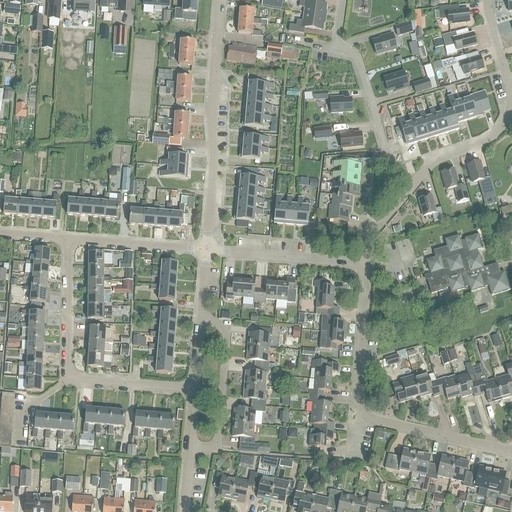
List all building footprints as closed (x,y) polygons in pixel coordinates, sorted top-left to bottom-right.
[(49,0),(48,19),(59,20),(60,0),(49,0)] [(73,0),(73,2),(73,12),(84,13),(95,13),(95,2),(90,2),(89,0),(73,0)] [(99,0),(100,9),(108,9),(108,5),(116,6),(115,10),(115,12),(125,12),(125,0),(99,0)] [(168,8),(168,0),(143,0),(143,13),(153,14),(153,7),(168,8)] [(196,14),(197,0),(183,0),(182,9),(175,9),(174,20),(188,21),(188,22),(196,22),(196,14)] [(265,6),(281,10),(282,0),(276,0),(276,3),(266,1),(265,6)] [(325,18),(326,5),(308,2),(308,0),(292,0),(293,1),(299,2),(299,7),(304,8),(303,15),(325,18)] [(5,5),(4,11),(4,15),(19,16),(20,7),(5,5)] [(439,10),(434,11),(435,20),(440,19),(440,20),(448,19),(449,25),(469,22),(468,11),(459,12),(452,12),(452,6),(438,8),(439,10)] [(267,25),(268,21),(253,20),(253,10),(240,9),(239,22),(253,23),(252,24),(267,25)] [(323,31),(325,18),(303,15),(302,21),(297,20),(296,26),(289,25),(288,32),(303,34),(304,28),(323,31)] [(31,33),(42,34),(43,17),(33,16),(31,33)] [(252,32),(252,24),(253,23),(239,22),(238,34),(251,35),(251,36),(260,37),(260,32),(252,32)] [(413,32),(410,23),(394,27),(397,37),(413,32)] [(100,40),(108,41),(109,27),(101,27),(100,40)] [(114,28),(113,47),(126,47),(127,29),(114,28)] [(54,33),(42,32),(41,50),(52,51),(54,33)] [(455,33),(442,36),(443,42),(445,47),(447,56),(456,53),(456,51),(476,46),(473,34),(457,38),(455,33)] [(372,42),(376,55),(397,49),(392,34),(385,36),(385,38),(372,42)] [(441,38),(433,41),(435,49),(443,47),(441,38)] [(193,54),(194,42),(180,41),(179,53),(193,54)] [(241,63),(254,65),(257,48),(232,44),(232,48),(228,47),(226,61),(241,64),(241,63)] [(281,56),(281,51),(282,46),(268,44),(267,54),(281,56)] [(418,50),(420,59),(426,58),(423,48),(418,50)] [(281,51),(281,56),(280,59),(296,62),(297,53),(281,51)] [(192,66),(193,54),(179,53),(179,65),(192,66)] [(452,59),(441,62),(443,69),(452,67),(453,73),(454,72),(457,82),(465,80),(464,75),(484,69),(480,58),(464,63),(462,57),(453,60),(452,59)] [(427,80),(412,85),(415,95),(437,88),(433,78),(434,78),(430,66),(424,68),(427,80)] [(151,91),(154,72),(146,71),(145,78),(134,77),(133,88),(151,91)] [(171,80),(171,71),(158,71),(157,79),(171,80)] [(409,88),(404,73),(384,79),(388,92),(400,88),(401,90),(409,88)] [(248,81),(269,83),(270,76),(248,74),(248,81)] [(160,82),(159,88),(165,88),(166,89),(191,91),(192,78),(178,77),(177,84),(171,83),(160,82)] [(273,90),(274,85),(246,83),(245,94),(265,95),(265,89),(273,90)] [(11,93),(13,94),(13,89),(6,88),(5,93),(4,92),(4,101),(10,101),(11,93)] [(159,88),(159,95),(165,95),(170,96),(170,95),(176,96),(176,102),(190,103),(191,91),(166,89),(165,88),(159,88)] [(466,121),(477,117),(476,115),(490,111),(484,92),(470,97),(471,99),(460,102),(466,121)] [(273,96),(265,95),(245,94),(244,105),(264,106),(264,100),(272,101),(273,96)] [(466,121),(460,102),(454,104),(452,96),(448,98),(452,111),(456,124),(466,121)] [(351,99),(338,100),(338,98),(330,98),(331,114),(352,113),(351,99)] [(17,117),(27,116),(26,102),(16,103),(17,117)] [(272,107),(264,106),(244,105),(243,115),(263,117),(263,111),(271,112),(272,107)] [(456,124),(452,111),(446,113),(444,105),(439,107),(441,114),(447,133),(458,130),(456,124)] [(447,133),(441,114),(436,116),(433,108),(429,110),(431,118),(437,136),(447,133)] [(437,136),(431,118),(425,119),(423,112),(418,113),(421,121),(427,139),(437,136)] [(188,127),(189,115),(175,114),(174,121),(168,121),(169,119),(164,119),(163,125),(188,127)] [(271,118),(263,117),(243,115),(242,127),(262,128),(262,122),(270,122),(271,118)] [(427,139),(421,121),(415,123),(413,115),(408,116),(411,124),(416,143),(427,139)] [(416,143),(411,124),(405,126),(402,118),(398,120),(400,127),(403,135),(406,146),(416,143)] [(187,140),(188,127),(163,125),(163,132),(168,132),(168,131),(174,132),(173,138),(187,140)] [(394,129),(397,137),(403,135),(400,127),(394,129)] [(331,138),(330,128),(314,130),(315,140),(331,138)] [(348,135),(347,133),(339,134),(341,149),(362,147),(361,133),(348,135)] [(169,136),(153,135),(152,145),(169,146),(169,136)] [(269,144),(269,139),(241,137),(241,147),(260,149),(261,143),(269,144)] [(268,150),(260,149),(241,147),(240,159),(259,160),(260,154),(268,155),(268,150)] [(187,168),(188,157),(182,156),(183,149),(167,148),(166,155),(169,156),(168,162),(160,161),(160,166),(168,167),(187,168)] [(357,165),(358,158),(342,156),(341,163),(333,163),(333,168),(341,168),(340,175),(360,176),(361,165),(357,165)] [(480,163),(467,166),(472,184),(478,182),(483,200),(495,197),(489,178),(485,180),(480,163)] [(187,179),(187,168),(168,167),(167,173),(159,172),(159,177),(187,179)] [(130,170),(123,169),(121,192),(129,192),(130,170)] [(257,178),(258,170),(243,169),(242,177),(238,177),(237,187),(257,189),(257,183),(265,184),(265,179),(257,178)] [(464,186),(459,187),(454,170),(441,173),(446,191),(454,188),(458,203),(468,200),(464,186)] [(360,176),(340,175),(332,174),(332,179),(340,179),(339,185),(359,187),(360,176)] [(359,187),(339,185),(332,185),(331,189),(339,190),(339,196),(352,197),(358,198),(359,187)] [(265,190),(257,189),(237,187),(236,198),(256,200),(256,194),(264,195),(265,190)] [(20,201),(21,192),(16,192),(15,201),(5,200),(4,215),(17,216),(18,201),(20,201)] [(83,201),(84,192),(79,192),(78,201),(68,200),(67,216),(80,217),(81,201),(83,201)] [(32,202),(33,193),(29,193),(28,202),(20,201),(18,201),(17,216),(29,218),(30,202),(32,202)] [(96,202),(96,193),(92,193),(91,202),(83,201),(81,201),(80,217),(92,218),(94,202),(96,202)] [(45,203),(46,194),(41,194),(40,203),(32,202),(30,202),(29,218),(42,219),(43,203),(45,203)] [(108,203),(109,194),(104,194),(104,203),(96,202),(94,202),(92,218),(105,219),(106,203),(108,203)] [(58,205),(58,195),(54,195),(53,204),(45,203),(43,203),(42,219),(55,220),(56,204),(58,205)] [(121,205),(121,195),(117,195),(116,204),(108,203),(106,203),(105,219),(118,220),(119,205),(121,205)] [(286,205),(280,205),(281,197),(276,196),(274,224),(285,225),(286,205)] [(352,197),(339,196),(333,196),(332,206),(329,206),(328,220),(348,222),(349,208),(351,208),(352,197)] [(440,208),(435,210),(431,196),(418,200),(423,217),(432,215),(434,222),(443,220),(440,208)] [(190,209),(193,209),(194,198),(182,197),(181,205),(190,206),(190,209)] [(296,226),(297,206),(291,206),(292,198),(287,197),(286,205),(285,225),(296,226)] [(264,201),(256,200),(236,198),(235,209),(255,211),(255,205),(263,205),(264,201)] [(307,227),(309,207),(302,207),(303,199),(298,198),(297,206),(296,226),(307,227)] [(146,212),(146,203),(142,202),(141,211),(131,210),(129,226),(142,227),(144,211),(146,212)] [(158,213),(159,204),(154,203),(154,212),(146,212),(144,211),(142,227),(155,228),(156,212),(158,213)] [(171,214),(171,205),(167,204),(166,213),(158,213),(156,212),(155,228),(167,229),(169,213),(171,214)] [(183,215),(184,206),(179,205),(179,214),(171,214),(169,213),(167,229),(180,230),(181,226),(187,226),(188,215),(183,215)] [(263,211),(255,211),(235,209),(234,220),(236,221),(236,228),(248,229),(248,222),(254,222),(254,215),(262,216),(263,211)] [(425,276),(431,295),(445,290),(445,289),(449,288),(451,294),(465,290),(464,288),(468,287),(470,293),(485,289),(484,287),(488,286),(491,296),(510,291),(504,272),(500,273),(497,264),(484,268),(480,255),(478,255),(477,251),(483,249),(479,235),(464,239),(465,241),(461,242),(459,236),(444,240),(447,247),(433,252),(435,258),(425,261),(429,275),(425,276)] [(27,248),(27,252),(34,253),(33,262),(33,263),(49,265),(51,251),(35,250),(35,249),(27,248)] [(116,269),(132,269),(132,252),(125,252),(124,263),(116,262),(116,269)] [(111,269),(111,265),(104,265),(104,254),(88,254),(88,267),(104,268),(104,269),(111,269)] [(176,277),(177,264),(162,263),(163,261),(153,260),(153,265),(162,265),(161,273),(161,275),(176,277)] [(25,265),(24,274),(25,274),(32,275),(32,276),(48,277),(49,265),(33,263),(33,262),(26,261),(25,265)] [(104,278),(104,269),(104,268),(88,267),(88,280),(104,281),(104,282),(111,282),(111,278),(104,278)] [(161,275),(161,273),(152,273),(152,277),(161,278),(160,286),(160,288),(175,289),(176,277),(161,275)] [(25,274),(24,278),(32,279),(31,287),(31,289),(47,290),(48,277),(32,276),(32,275),(25,274)] [(294,290),(295,279),(286,279),(286,285),(277,284),(276,301),(287,302),(287,303),(296,304),(296,290),(294,290)] [(104,291),(104,282),(104,281),(88,280),(87,293),(103,294),(103,295),(111,295),(111,291),(104,291)] [(132,281),(123,281),(123,288),(114,288),(113,294),(132,294),(132,281)] [(242,298),(244,282),(233,281),(232,288),(226,287),(225,300),(232,301),(232,297),(242,298)] [(333,300),(334,289),(327,288),(328,282),(314,281),(314,287),(317,288),(317,298),(333,300)] [(259,303),(260,290),(254,289),(255,283),(244,282),(242,298),(253,299),(253,303),(259,303)] [(276,301),(277,284),(266,284),(266,290),(260,290),(259,303),(265,304),(265,300),(276,301)] [(160,288),(160,286),(151,285),(151,290),(160,291),(159,301),(174,302),(175,289),(160,288)] [(23,287),(23,291),(31,292),(30,302),(31,302),(40,303),(46,304),(47,290),(31,289),(31,287),(23,287)] [(103,304),(103,295),(103,294),(87,293),(87,306),(103,307),(103,308),(111,308),(111,304),(103,304)] [(332,308),(333,300),(317,298),(315,315),(338,317),(339,309),(332,308)] [(111,321),(111,317),(103,317),(103,308),(103,307),(87,306),(87,320),(90,320),(90,324),(110,324),(110,321),(111,321)] [(488,312),(487,306),(478,309),(480,314),(488,312)] [(175,324),(177,311),(162,310),(162,308),(152,308),(152,312),(161,313),(160,321),(160,323),(175,324)] [(44,327),(45,314),(29,313),(29,312),(21,311),(21,315),(29,316),(28,325),(28,326),(44,327)] [(338,323),(338,317),(315,315),(322,316),(320,332),(343,334),(344,323),(338,323)] [(160,323),(160,321),(151,320),(151,325),(160,326),(159,334),(159,336),(174,337),(175,324),(160,323)] [(21,324),(20,328),(22,328),(22,337),(28,338),(28,339),(44,340),(44,327),(28,326),(28,325),(21,324)] [(112,344),(113,340),(105,340),(106,329),(90,328),(89,341),(105,342),(105,344),(112,344)] [(272,336),(272,330),(258,329),(257,335),(249,334),(248,348),(268,350),(270,336),(272,336)] [(343,345),(343,334),(320,332),(319,349),(335,350),(336,345),(343,345)] [(159,336),(159,334),(150,333),(150,337),(159,338),(158,346),(158,348),(173,349),(174,337),(159,336)] [(28,338),(22,337),(20,337),(20,341),(27,342),(27,351),(27,352),(43,353),(44,340),(28,339),(28,338)] [(140,337),(133,337),(132,347),(140,347),(140,337)] [(478,347),(481,355),(486,353),(484,346),(485,345),(483,339),(477,341),(479,347),(478,347)] [(104,353),(105,344),(105,342),(89,341),(88,354),(104,355),(104,357),(111,357),(112,353),(104,353)] [(129,346),(121,345),(120,356),(128,357),(129,346)] [(158,348),(158,346),(149,345),(149,350),(158,351),(157,359),(157,361),(172,362),(173,349),(158,348)] [(454,355),(452,347),(446,349),(448,357),(454,355)] [(276,369),(276,365),(269,365),(269,362),(267,362),(268,350),(248,348),(246,361),(255,362),(254,367),(269,369),(276,369)] [(27,352),(27,351),(19,350),(19,354),(27,355),(26,364),(26,365),(42,366),(43,353),(27,352)] [(408,358),(406,350),(397,353),(399,361),(408,358)] [(450,364),(446,352),(440,354),(443,366),(450,364)] [(110,370),(111,366),(111,357),(104,357),(104,355),(88,354),(87,367),(103,368),(103,370),(110,370)] [(400,363),(397,356),(385,359),(388,367),(400,363)] [(157,361),(157,359),(148,358),(148,362),(157,363),(156,374),(171,375),(172,362),(157,361)] [(338,374),(338,365),(328,364),(328,362),(312,361),(312,369),(315,370),(314,380),(331,381),(331,373),(338,374)] [(26,365),(26,364),(19,363),(19,367),(26,368),(26,377),(26,378),(42,379),(42,366),(26,365)] [(511,387),(510,380),(511,378),(511,367),(511,364),(505,366),(508,376),(495,380),(502,400),(511,396),(511,387)] [(502,400),(495,380),(487,383),(481,365),(472,367),(473,373),(480,396),(486,394),(489,404),(502,400)] [(268,375),(269,369),(254,367),(254,373),(245,372),(244,386),(265,388),(266,375),(268,375)] [(474,398),(480,396),(473,373),(455,378),(460,397),(460,399),(473,395),(474,398)] [(440,396),(434,377),(433,375),(428,376),(427,374),(414,378),(419,397),(420,398),(433,394),(434,398),(440,396)] [(460,397),(455,378),(454,377),(447,379),(447,378),(441,380),(439,375),(434,377),(440,396),(445,394),(447,401),(460,397)] [(26,378),(26,377),(18,376),(18,380),(26,381),(25,391),(41,392),(42,379),(26,378)] [(419,397),(414,378),(414,376),(400,380),(401,383),(392,385),(396,396),(397,395),(399,403),(413,399),(412,399),(419,397)] [(330,393),(331,381),(314,380),(313,391),(310,390),(309,397),(322,398),(323,392),(330,393)] [(264,401),(265,388),(244,386),(243,399),(251,400),(251,406),(265,407),(266,401),(264,401)] [(322,403),(322,398),(309,397),(309,403),(312,403),(311,414),(328,415),(329,404),(322,403)] [(265,413),(265,407),(251,406),(250,411),(234,410),(233,424),(254,425),(255,412),(265,413)] [(98,425),(99,410),(86,409),(85,424),(84,424),(83,433),(87,434),(88,425),(96,425),(98,425)] [(110,427),(112,411),(99,410),(98,425),(96,425),(95,434),(100,435),(101,426),(109,426),(110,427)] [(123,428),(125,412),(112,411),(110,427),(109,426),(108,435),(112,436),(113,427),(123,428)] [(148,430),(149,414),(136,413),(135,428),(133,428),(132,438),(137,438),(138,429),(146,430),(148,430)] [(33,429),(33,432),(32,438),(37,439),(38,430),(42,430),(46,431),(47,431),(49,415),(36,414),(36,418),(35,429),(33,429)] [(160,431),(161,415),(149,414),(148,430),(146,430),(145,439),(150,439),(150,430),(158,431),(160,431)] [(327,423),(328,415),(311,414),(311,425),(320,425),(320,431),(333,432),(334,424),(327,423)] [(61,416),(49,415),(47,431),(46,431),(45,439),(49,440),(50,431),(58,432),(60,432),(61,416)] [(173,432),(174,417),(161,415),(160,431),(158,431),(158,440),(162,440),(163,431),(173,432)] [(73,433),(74,417),(61,416),(60,432),(58,432),(57,441),(62,441),(63,432),(73,433)] [(253,438),(254,425),(233,424),(232,437),(240,438),(240,444),(254,445),(255,439),(253,438)] [(333,432),(320,431),(310,431),(310,436),(309,447),(325,449),(326,440),(332,441),(333,432)] [(269,445),(258,444),(258,453),(269,454),(269,445)] [(412,473),(417,453),(403,450),(402,458),(388,455),(385,469),(399,472),(399,470),(412,473)] [(428,464),(430,456),(417,453),(412,473),(420,475),(419,477),(424,478),(425,478),(431,479),(434,465),(428,464)] [(450,480),(455,459),(442,456),(439,466),(434,465),(431,479),(437,481),(437,477),(450,480)] [(253,467),(254,459),(244,457),(243,465),(253,467)] [(468,488),(472,474),(466,472),(468,462),(455,459),(450,480),(463,483),(462,487),(468,488)] [(19,468),(11,467),(10,478),(18,478),(19,468)] [(488,490),(492,470),(479,467),(477,475),(472,474),(468,488),(474,489),(475,487),(488,490)] [(506,497),(509,482),(504,481),(506,473),(492,470),(488,490),(500,493),(500,495),(506,497)] [(20,488),(31,488),(31,472),(21,472),(20,488)] [(253,488),(256,474),(250,473),(248,482),(235,480),(231,500),(238,502),(238,503),(244,504),(248,487),(253,488)] [(100,490),(109,490),(110,474),(101,474),(100,490)] [(231,500),(235,480),(223,477),(223,475),(217,474),(214,488),(219,489),(218,497),(231,500)] [(270,500),(275,480),(262,477),(262,475),(256,474),(253,488),(259,490),(257,499),(263,500),(263,499),(270,500)] [(80,479),(66,478),(65,491),(79,491),(80,479)] [(122,479),(122,485),(121,492),(129,493),(130,480),(122,479)] [(155,494),(165,494),(166,480),(156,479),(155,494)] [(275,480),(270,500),(284,503),(285,495),(291,497),(294,482),(288,481),(288,483),(275,480)] [(52,493),(61,494),(62,482),(52,481),(52,493)] [(311,511),(315,497),(302,495),(304,484),(298,483),(293,509),(298,510),(297,511),(311,511)] [(332,510),(336,491),(330,490),(328,500),(315,497),(311,511),(325,511),(326,509),(332,510)] [(351,511),(354,498),(342,495),(342,493),(336,491),(332,510),(337,511),(351,511)] [(380,501),(381,496),(369,493),(367,500),(354,498),(351,511),(377,511),(379,505),(380,501)] [(0,511),(11,511),(13,494),(5,494),(5,498),(0,497),(0,511)] [(38,511),(39,500),(33,499),(33,495),(25,495),(24,511),(38,511)] [(445,498),(434,495),(433,500),(432,502),(443,504),(444,499),(445,498)] [(51,511),(53,496),(45,496),(45,500),(39,500),(38,511),(51,511)] [(82,511),(83,497),(73,496),(71,511),(82,511)] [(92,511),(94,498),(83,497),(82,511),(92,511)] [(113,511),(114,500),(104,499),(102,511),(113,511)] [(123,511),(124,500),(114,500),(113,511),(123,511)] [(144,511),(145,502),(134,501),(133,511),(144,511)] [(154,511),(155,503),(145,502),(144,511),(154,511)]
